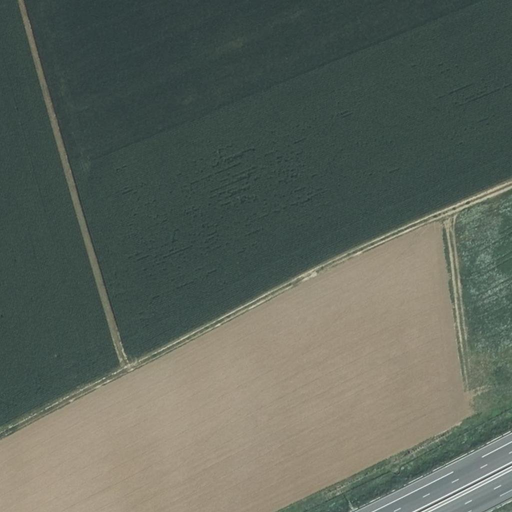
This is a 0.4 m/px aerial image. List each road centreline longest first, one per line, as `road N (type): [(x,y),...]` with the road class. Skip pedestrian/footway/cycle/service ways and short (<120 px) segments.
road 1 (track): [(0,435),(345,256),(511,183)]
road 2 (track): [(19,0),(125,370)]
road 3 (track): [(441,214),(458,420)]
road 4 (motorway): [(511,450),(391,511)]
